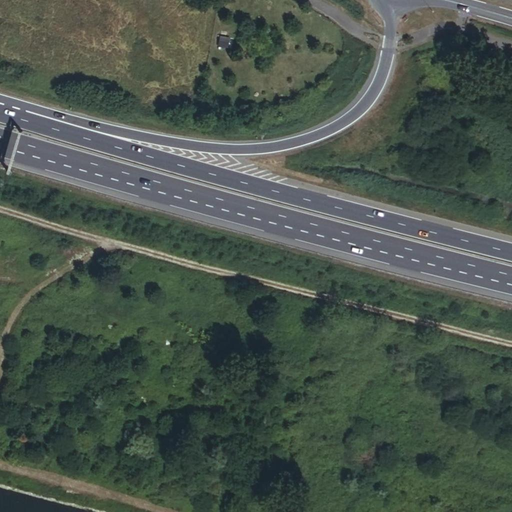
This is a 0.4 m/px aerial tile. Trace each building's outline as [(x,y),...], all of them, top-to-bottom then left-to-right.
[(88,340),(92,326),(86,324),(84,330),(80,329),(78,337),(88,340)] [(98,326),(94,325),(91,337),(99,339),(102,328),(98,327),(98,326)] [(125,333),(119,332),(117,341),(123,342),(125,333)] [(114,336),(104,334),(103,340),(112,342),(114,336)] [(167,343),(151,340),(149,349),(162,351),(161,352),(170,354),(173,339),(168,338),(167,343)] [(207,345),(192,341),(191,344),(187,343),(185,348),(200,352),(200,353),(205,355),(207,345)] [(224,364),(227,351),(222,350),(220,358),(219,357),(218,362),(224,364)] [(257,381),(261,362),(251,359),(247,378),(257,381)] [(289,372),(278,369),(276,375),(288,378),(289,372)] [(13,374),(12,379),(28,384),(30,378),(24,376),(23,377),(13,374)] [(8,428),(0,425),(0,442),(5,444),(7,437),(5,437),(8,428)] [(402,464),(370,456),(367,469),(399,477),(402,464)] [(281,461),(272,458),(263,490),(277,493),(282,474),(278,473),(281,461)] [(429,475),(411,471),(410,477),(428,481),(429,475)]
